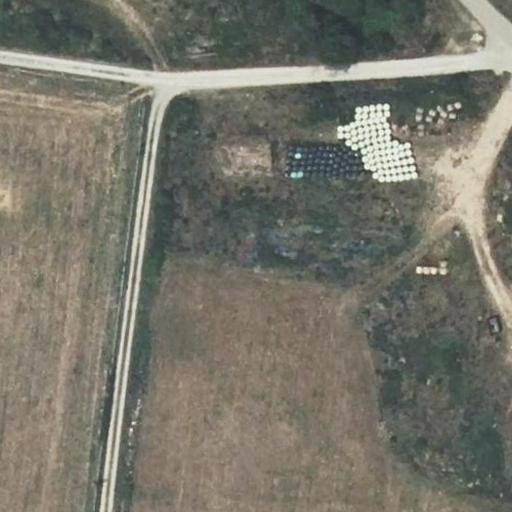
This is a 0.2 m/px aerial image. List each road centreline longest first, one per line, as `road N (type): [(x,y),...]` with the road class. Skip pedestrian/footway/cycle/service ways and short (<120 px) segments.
road 1 (unclassified): [(511,68),(160,82),(0,59)]
road 2 (track): [(160,82),(106,511)]
